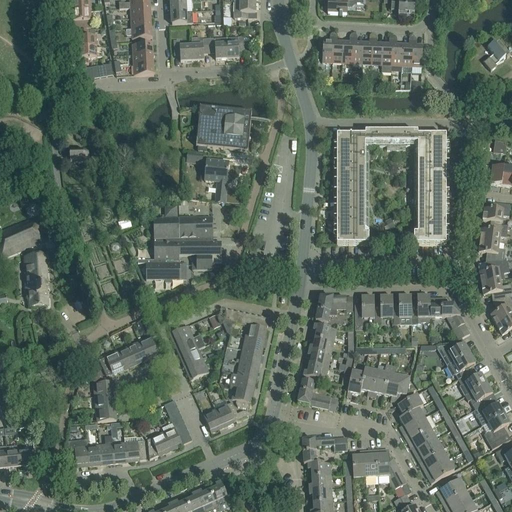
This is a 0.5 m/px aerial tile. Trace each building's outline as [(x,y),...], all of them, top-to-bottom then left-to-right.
[(89,0),(72,0),(73,3),(72,3),(72,13),(90,12),(89,0)] [(129,0),(130,5),(124,5),(124,4),(119,4),(120,11),(130,10),(150,9),(149,0),(129,0)] [(362,0),(330,0),(331,3),(328,3),(327,15),(339,16),(339,17),(342,17),(342,16),(346,16),(347,8),(352,8),(355,6),(357,6),(357,5),(362,5),(362,0)] [(383,0),(384,5),(391,5),(391,12),(398,12),(398,17),(414,18),(415,3),(399,2),(399,0),(383,0)] [(186,13),(185,2),(170,3),(171,14),(186,13)] [(255,15),(255,3),(234,3),(234,14),(234,20),(247,20),(248,14),(255,15)] [(151,19),(150,9),(130,10),(131,21),(151,19)] [(91,23),(90,12),(72,13),(73,24),(73,30),(91,29),(91,23)] [(186,14),(186,13),(171,14),(172,26),(193,25),(192,13),(186,14)] [(151,30),(151,19),(131,21),(131,31),(151,30)] [(152,40),(151,30),(131,31),(126,31),(127,37),(131,37),(132,41),(152,40)] [(317,46),(317,58),(322,58),(322,65),(332,65),(334,34),(333,34),(332,34),(331,35),(330,35),(330,36),(330,37),(329,41),(329,44),(323,44),(323,46),(317,46)] [(342,66),(343,45),(337,44),(337,38),(337,37),(337,36),(337,35),(336,35),(335,34),(334,34),(332,65),(342,66)] [(88,39),(88,35),(79,35),(79,40),(78,40),(78,50),(96,49),(96,39),(88,39)] [(352,66),(353,45),(353,35),(352,35),(351,35),(350,36),(350,37),(349,38),(349,45),(343,45),(342,66),(352,66)] [(362,66),(363,46),(357,45),(357,39),(357,38),(357,37),(356,36),(355,35),(354,35),(353,35),(353,45),(352,66),(362,66)] [(372,67),(373,46),(373,35),(372,36),(371,36),(370,37),(369,38),(369,39),(369,46),(363,46),(362,66),(372,67)] [(381,67),(382,46),(377,46),(377,40),(377,39),(377,38),(376,37),(376,36),(375,36),(374,36),(373,35),(373,46),(372,67),(381,67)] [(391,68),(392,47),(393,36),(392,37),(391,37),(390,37),(390,38),(389,39),(389,40),(388,47),(382,46),(381,67),(381,75),(391,75),(391,68)] [(401,68),(402,47),(396,47),(397,41),(397,40),(396,39),(396,38),(395,38),(395,37),(394,37),(393,36),(392,47),(391,68),(401,68)] [(411,69),(412,48),(413,37),(412,37),(411,38),(410,38),(409,39),(409,40),(408,41),(408,48),(402,47),(401,68),(411,69)] [(421,69),(422,48),(416,48),(416,41),(416,40),(416,39),(415,38),(414,38),(413,38),(413,37),(412,48),(411,69),(421,69)] [(209,55),(208,41),(202,41),(201,39),(191,40),(191,48),(192,62),(203,62),(203,55),(209,55)] [(244,39),(226,40),(227,60),(239,60),(238,53),(244,53),(244,39)] [(227,60),(226,40),(208,41),(209,55),(215,55),(215,61),(227,60)] [(192,62),(191,48),(179,48),(179,43),(173,43),(174,57),(180,56),(180,63),(192,62)] [(493,57),(483,65),(490,73),(497,68),(495,66),(504,62),(503,61),(506,58),(507,60),(510,57),(509,56),(500,45),(499,43),(496,46),(494,44),(487,50),(493,57)] [(132,46),(133,57),(152,56),(152,45),(132,46)] [(102,49),(96,49),(78,50),(79,60),(81,60),(81,65),(90,65),(90,60),(97,60),(97,59),(102,58),(102,49)] [(153,66),(152,56),(133,57),(133,67),(153,66)] [(113,77),(111,65),(104,67),(106,78),(113,77)] [(153,77),(153,66),(133,67),(134,78),(153,77)] [(106,78),(104,67),(98,68),(99,79),(106,78)] [(99,79),(98,68),(91,69),(93,80),(99,79)] [(93,80),(91,69),(84,70),(86,82),(93,80)] [(86,82),(84,70),(78,71),(80,83),(86,82)] [(410,84),(410,93),(419,94),(420,85),(410,84)] [(249,140),(251,124),(252,114),(200,108),(200,109),(199,118),(198,126),(196,147),(198,148),(207,149),(248,153),(249,140)] [(417,148),(417,137),(417,134),(365,134),(365,137),(365,148),(368,148),(414,148),(417,148)] [(368,230),(368,148),(365,148),(365,137),(337,137),(337,246),(368,246),(368,235),(358,235),(358,230),(368,230)] [(445,246),(446,144),(446,137),(417,137),(417,148),(414,148),(414,230),(424,230),(424,235),(414,235),(414,246),(445,246)] [(70,153),(69,153),(69,154),(70,154),(70,158),(70,163),(69,163),(69,164),(70,164),(70,165),(71,165),(71,164),(78,164),(78,165),(79,165),(79,163),(83,163),(83,165),(84,164),(84,163),(88,161),(89,162),(90,161),(88,160),(88,156),(89,156),(89,155),(88,155),(84,153),(84,151),(83,151),(83,152),(79,153),(79,151),(78,151),(78,153),(71,153),(71,151),(70,151),(70,153)] [(201,166),(202,156),(187,155),(187,162),(193,162),(192,165),(201,166)] [(224,205),(228,165),(207,163),(205,183),(218,184),(216,204),(224,205)] [(501,188),(503,170),(486,168),(484,179),(491,180),(490,186),(501,188)] [(511,189),(511,186),(511,171),(503,170),(501,188),(511,189)] [(509,219),(510,207),(497,205),(496,211),(484,210),(483,222),(491,222),(490,225),(501,227),(502,218),(509,219)] [(196,218),(179,218),(179,221),(177,221),(177,208),(164,208),(164,221),(153,221),(154,241),(154,244),(154,245),(212,244),(211,239),(212,239),(212,220),(196,220),(196,218)] [(189,208),(180,208),(179,208),(179,216),(189,216),(189,208)] [(41,235),(45,234),(39,217),(0,232),(0,257),(1,259),(44,242),(41,235)] [(507,227),(501,227),(490,225),(490,232),(481,231),(480,242),(499,245),(500,238),(505,239),(507,227)] [(499,250),(499,245),(480,242),(479,254),(487,255),(486,264),(502,263),(503,263),(504,251),(499,250)] [(221,264),(221,244),(212,244),(154,245),(154,261),(137,261),(137,265),(146,265),(179,265),(179,257),(196,257),(196,259),(192,259),(192,272),(212,272),(212,265),(221,264)] [(45,257),(24,258),(26,290),(29,290),(30,309),(48,308),(45,257)] [(487,273),(479,275),(481,285),(500,282),(504,281),(503,275),(509,274),(507,263),(503,263),(486,264),(485,264),(487,273)] [(186,264),(179,265),(146,265),(146,282),(165,281),(165,284),(172,284),(172,282),(186,281),(186,264)] [(501,288),(500,282),(481,285),(483,297),(491,295),(493,304),(509,298),(510,298),(511,297),(511,295),(510,286),(501,288)] [(412,306),(411,306),(411,320),(411,327),(418,326),(420,326),(420,324),(430,323),(430,319),(430,300),(430,297),(417,298),(417,306),(412,306)] [(361,307),(355,307),(355,332),(362,331),(362,321),(374,320),(374,306),(374,298),(361,299),(361,307)] [(392,306),(393,306),(393,298),(380,298),(380,306),(374,306),(374,320),(374,327),(381,327),(381,320),(392,320),(393,320),(392,306)] [(393,306),(392,306),(393,320),(392,320),(392,327),(400,327),(411,327),(411,320),(411,306),(412,306),(411,298),(398,298),(398,306),(393,306)] [(496,327),(511,317),(509,312),(511,310),(511,302),(510,298),(509,298),(493,304),(498,313),(491,317),(496,327)] [(352,313),(352,299),(320,299),(315,323),(327,325),(329,317),(336,317),(336,312),(346,312),(346,313),(352,313)] [(470,336),(454,308),(454,307),(449,307),(445,300),(430,300),(430,319),(446,319),(459,342),(470,336)] [(230,323),(232,311),(226,310),(223,321),(230,323)] [(236,324),(238,313),(232,311),(230,323),(236,324)] [(242,325),(244,314),(238,313),(236,324),(242,325)] [(248,327),(250,315),(244,314),(242,325),(248,327)] [(254,328),(256,316),(250,315),(248,327),(254,328)] [(260,329),(262,318),(256,316),(254,328),(260,329)] [(511,317),(496,327),(502,337),(511,331),(511,317)] [(215,318),(208,321),(213,331),(220,328),(215,318)] [(266,331),(269,319),(262,318),(260,329),(266,331)] [(260,329),(254,328),(248,327),(245,339),(264,343),(266,331),(260,329)] [(314,327),(313,332),(316,333),(315,340),(333,344),(336,331),(314,327)] [(192,340),(187,328),(170,336),(175,348),(192,340)] [(200,337),(192,340),(175,348),(181,359),(198,351),(205,348),(200,337)] [(159,356),(152,339),(140,344),(147,361),(159,356)] [(261,356),(264,343),(245,339),(243,352),(261,356)] [(331,357),(333,344),(315,340),(313,348),(310,347),(309,352),(331,357)] [(147,361),(140,344),(128,349),(136,366),(147,361)] [(453,345),(449,347),(430,347),(430,350),(437,351),(443,360),(445,359),(449,366),(470,355),(464,346),(456,350),(453,345)] [(136,366),(128,349),(117,354),(124,371),(136,366)] [(203,363),(198,351),(181,359),(186,371),(203,363)] [(258,368),(261,356),(243,352),(240,364),(258,368)] [(328,370),(331,357),(309,352),(308,357),(311,358),(309,366),(328,370)] [(124,371),(117,354),(105,359),(107,364),(108,368),(110,372),(112,376),(124,371)] [(475,366),(470,355),(449,366),(450,367),(446,369),(452,378),(455,376),(458,381),(470,375),(467,370),(475,366)] [(208,375),(203,363),(186,371),(191,382),(208,375)] [(256,380),(258,368),(240,364),(237,376),(256,380)] [(325,383),(328,370),(309,366),(308,373),(304,373),(303,378),(304,378),(315,381),(325,383)] [(384,397),(390,368),(386,367),(384,375),(377,373),(372,394),(371,396),(372,396),(372,399),(376,400),(376,395),(384,397)] [(412,386),(408,386),(410,380),(393,376),(395,369),(390,368),(384,397),(391,399),(390,403),(395,404),(415,392),(412,386)] [(372,394),(377,373),(365,370),(364,375),(364,376),(360,392),(361,392),(368,393),(367,398),(372,399),(372,396),(371,396),(372,394)] [(93,380),(102,376),(100,371),(92,375),(93,380)] [(364,375),(352,373),(346,398),(351,399),(352,395),(360,397),(361,392),(360,392),(364,376),(364,375)] [(83,374),(80,384),(87,386),(90,376),(83,374)] [(256,380),(237,376),(233,375),(230,388),(235,389),(253,392),(256,380)] [(464,398),(486,386),(481,376),(473,380),(470,375),(458,381),(461,387),(459,388),(464,398)] [(98,381),(103,380),(102,376),(93,380),(93,385),(98,385),(98,381)] [(330,400),(312,395),(315,381),(304,378),(303,382),(302,382),(297,405),(334,413),(337,401),(330,400)] [(113,396),(112,379),(111,379),(105,380),(105,384),(98,385),(93,385),(95,398),(113,396)] [(492,396),(486,386),(464,398),(467,403),(469,402),(475,412),(487,405),(484,400),(492,396)] [(431,388),(427,391),(431,397),(435,395),(431,388)] [(250,405),(253,392),(235,389),(232,401),(236,402),(241,403),(245,404),(250,405)] [(115,409),(113,396),(95,398),(96,411),(115,409)] [(423,407),(417,397),(416,397),(397,407),(401,414),(397,417),(399,420),(418,409),(418,410),(423,407)] [(0,409),(11,406),(9,400),(0,402),(0,409)] [(177,408),(174,402),(164,407),(167,413),(177,408)] [(475,412),(473,413),(482,428),(488,425),(503,416),(498,406),(490,410),(487,405),(475,412)] [(0,410),(1,415),(12,411),(11,406),(0,409),(0,410)] [(231,416),(229,411),(227,406),(215,412),(223,429),(234,424),(233,420),(231,416)] [(180,414),(177,408),(167,413),(169,418),(180,414)] [(116,422),(115,409),(96,411),(97,424),(116,422)] [(424,420),(418,410),(418,409),(399,420),(403,427),(399,429),(401,433),(404,432),(403,431),(405,430),(405,431),(424,420)] [(447,416),(443,409),(439,412),(443,418),(447,416)] [(14,417),(12,411),(1,415),(3,421),(14,417)] [(223,429),(215,412),(203,417),(211,434),(223,429)] [(182,419),(180,414),(169,418),(172,424),(182,419)] [(243,420),(240,414),(237,415),(238,418),(233,420),(234,424),(243,420)] [(509,426),(503,416),(488,425),(492,432),(483,436),(489,447),(492,452),(502,446),(499,441),(508,436),(503,429),(509,426)] [(16,424),(14,417),(3,421),(5,427),(6,427),(16,424)] [(407,444),(430,431),(430,430),(435,428),(429,418),(424,420),(405,431),(405,430),(403,431),(404,432),(401,433),(407,444)] [(185,425),(182,419),(172,424),(172,425),(174,430),(185,425)] [(453,426),(449,420),(445,422),(448,429),(453,426)] [(182,447),(179,441),(177,435),(174,430),(172,425),(162,430),(164,434),(162,435),(170,452),(182,447)] [(187,430),(185,425),(174,430),(177,435),(187,430)] [(190,436),(187,430),(177,435),(179,441),(190,436)] [(459,437),(455,430),(451,433),(454,439),(459,437)] [(417,452),(436,441),(430,431),(407,444),(413,454),(415,453),(415,452),(417,451),(417,452)] [(170,452),(162,435),(151,440),(153,445),(155,449),(156,453),(158,457),(170,452)] [(192,442),(190,436),(179,441),(182,447),(192,442),(192,443),(192,442)] [(114,465),(112,446),(111,438),(105,439),(105,447),(100,448),(102,466),(114,465)] [(145,443),(142,440),(137,440),(137,438),(124,439),(125,445),(127,464),(140,463),(139,458),(139,453),(138,449),(138,444),(145,443)] [(347,452),(347,448),(347,440),(302,442),(303,466),(307,466),(316,465),(315,449),(333,448),(334,453),(347,452)] [(419,464),(442,451),(436,441),(417,452),(417,451),(415,452),(415,453),(413,454),(419,464)] [(465,447),(461,441),(456,443),(460,450),(465,447)] [(89,468),(87,449),(86,442),(68,444),(69,451),(67,451),(68,462),(75,461),(76,469),(89,468)] [(127,464),(125,445),(112,446),(114,465),(127,464)] [(511,467),(511,447),(511,446),(495,454),(501,464),(506,461),(510,468),(511,467)] [(19,468),(17,453),(17,448),(6,449),(8,469),(19,468)] [(102,466),(100,448),(87,449),(89,468),(102,466)] [(389,460),(388,451),(376,452),(378,486),(390,485),(394,492),(400,488),(405,497),(406,497),(411,494),(393,460),(389,460)] [(429,473),(448,462),(442,451),(419,464),(423,471),(425,475),(427,474),(427,473),(429,472),(429,473)] [(35,461),(34,452),(17,453),(19,468),(31,467),(30,461),(35,461)] [(368,453),(363,453),(363,455),(364,455),(365,458),(364,458),(365,479),(366,486),(378,486),(376,452),(368,453)] [(149,462),(158,457),(156,453),(149,457),(149,461),(149,462)] [(363,455),(363,453),(359,453),(360,458),(352,458),(353,480),(365,479),(364,458),(365,458),(364,455),(363,455)] [(473,462),(469,455),(465,458),(468,465),(473,462)] [(454,473),(448,462),(429,473),(429,472),(427,473),(427,474),(425,475),(431,486),(454,473)] [(330,464),(316,465),(307,466),(308,471),(311,471),(312,479),(330,478),(330,464)] [(442,505),(465,492),(456,476),(440,485),(443,490),(436,494),(442,505)] [(331,491),(330,478),(312,479),(312,487),(309,487),(309,492),(331,491)] [(487,488),(484,482),(479,484),(483,491),(487,488)] [(221,511),(231,508),(220,483),(215,486),(217,489),(209,492),(217,509),(218,511),(221,511)] [(332,504),(331,491),(309,492),(309,497),(313,497),(313,505),(332,504)] [(217,509),(209,492),(202,495),(201,492),(196,494),(204,511),(218,511),(217,509)] [(454,511),(471,503),(465,492),(442,505),(445,511),(454,511)] [(493,499),(490,492),(485,494),(489,501),(493,499)] [(204,511),(196,494),(191,496),(193,499),(186,502),(189,511),(204,511)] [(409,503),(406,497),(405,497),(394,503),(397,510),(409,503)] [(189,511),(186,502),(179,506),(177,503),(172,505),(175,511),(189,511)] [(499,509),(495,502),(491,505),(495,511),(499,509)] [(475,511),(471,503),(454,511),(475,511)]
